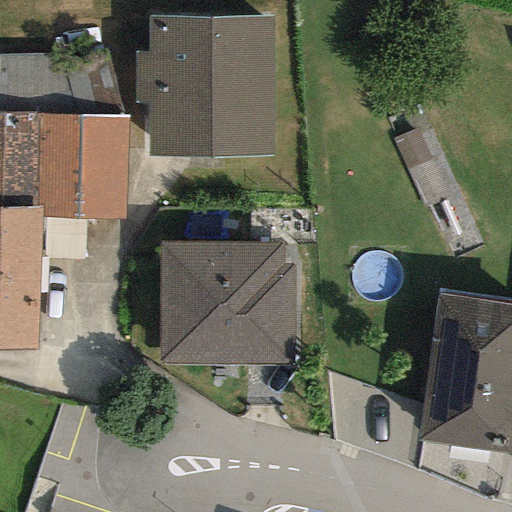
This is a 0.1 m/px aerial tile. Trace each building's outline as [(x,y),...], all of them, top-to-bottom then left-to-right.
[(268,6),(151,4),(150,43),(134,43),(133,93),(144,93),(144,146),(267,147),(268,6)] [(40,104),(0,102),(0,333),(37,335),(41,205),(41,192),(37,192),(40,104)] [(128,107),(40,104),(37,192),(41,192),(41,205),(124,208),(128,107)] [(290,237),(158,235),(156,352),(288,354),(290,237)] [(511,288),(437,280),(420,427),(510,437),(511,419),(511,288)]
